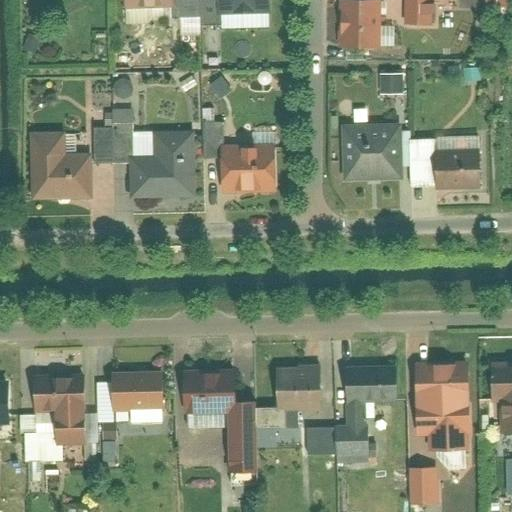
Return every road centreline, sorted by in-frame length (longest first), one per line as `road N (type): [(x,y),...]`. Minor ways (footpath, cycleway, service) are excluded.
road 1 (residential): [(511,321),(0,333)]
road 2 (residential): [(0,243),(317,231)]
road 3 (residential): [(317,231),(316,0)]
road 4 (residential): [(317,231),(511,226)]
